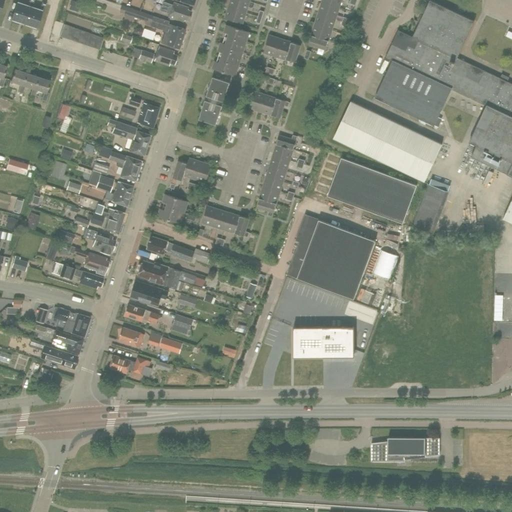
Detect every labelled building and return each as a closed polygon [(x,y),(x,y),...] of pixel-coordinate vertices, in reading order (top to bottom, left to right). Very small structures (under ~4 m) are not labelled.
[(32,8),(34,0),(28,0),(27,7),(17,4),(12,18),(24,22),(29,8),(32,8)] [(70,0),(68,8),(78,11),(81,2),(73,0),(70,0)] [(230,0),(229,7),(246,12),(249,1),(246,0),(230,0)] [(385,75),(375,97),(404,111),(409,113),(419,118),(434,125),(439,114),(451,88),(486,105),(476,125),(477,125),(469,142),(470,142),(474,144),(476,145),(471,157),(511,176),(511,83),(460,59),(457,58),(474,21),(430,0),(423,15),(423,16),(421,18),(420,22),(412,37),(398,30),(388,51),(387,53),(385,57),(385,58),(378,72),(385,75)] [(169,14),(168,17),(183,22),(184,19),(188,21),(191,11),(187,10),(188,8),(173,2),(172,4),(163,1),(160,11),(169,14)] [(336,17),(339,7),(322,1),(319,12),(336,17)] [(43,13),(47,4),(41,2),(39,11),(32,8),(29,8),(24,22),(36,26),(41,12),(43,13)] [(122,5),(120,13),(146,22),(149,14),(148,14),(133,9),(122,5)] [(246,12),(229,7),(225,18),(242,23),(246,12)] [(336,17),(319,12),(315,22),(332,28),(336,17)] [(169,21),(149,14),(146,22),(145,24),(165,31),(161,43),(179,49),(185,29),(168,23),(169,21)] [(332,28),(315,22),(312,33),(329,39),(332,28)] [(65,38),(70,25),(64,23),(59,36),(65,38)] [(245,44),(247,39),(250,32),(226,24),(224,32),(229,33),(227,39),(245,44)] [(71,40),(76,27),(70,25),(65,38),(71,40)] [(77,42),(81,29),(76,27),(71,40),(77,42)] [(142,32),(140,27),(135,27),(133,31),(135,36),(140,36),(142,32)] [(82,44),(87,31),(81,29),(77,42),(82,44)] [(156,39),(157,31),(144,29),(143,37),(156,39)] [(88,46),(92,33),(87,31),(82,44),(88,46)] [(94,48),(98,35),(92,33),(88,46),(94,48)] [(120,39),(129,42),(131,36),(122,33),(120,39)] [(329,39),(312,33),(308,44),(325,49),(329,39)] [(104,37),(98,35),(94,48),(100,50),(104,37)] [(274,55),(279,38),(269,35),(263,52),(274,55)] [(290,42),(279,38),(274,55),(284,59),(290,42)] [(239,63),(245,44),(227,39),(225,44),(220,42),(218,50),(223,52),(221,57),(239,63)] [(300,45),(290,42),(284,59),(295,62),(300,45)] [(154,61),(169,66),(170,63),(174,64),(177,55),(173,54),(174,51),(159,46),(154,61)] [(154,54),(141,49),(138,58),(151,63),(154,54)] [(239,63),(221,57),(219,62),(214,61),(212,68),(235,75),(239,63)] [(2,59),(0,64),(0,76),(7,79),(12,62),(2,59)] [(12,62),(7,79),(17,82),(22,66),(12,62)] [(22,66),(17,82),(27,85),(32,69),(22,66)] [(32,69),(27,85),(38,89),(43,73),(32,69)] [(212,77),(206,95),(224,101),(230,82),(212,77)] [(83,88),(88,90),(92,80),(87,78),(83,88)] [(249,108),(259,111),(265,94),(254,91),(249,108)] [(270,115),(275,97),(265,94),(259,111),(270,115)] [(131,96),(129,104),(138,107),(141,99),(131,96)] [(275,97),(270,115),(280,118),(284,105),(288,107),(289,102),(275,97)] [(222,105),(205,100),(199,119),(216,125),(222,105)] [(333,138),(424,181),(442,143),(351,100),(333,138)] [(137,123),(153,128),(159,108),(144,103),(137,123)] [(67,115),(69,106),(63,104),(60,114),(67,115)] [(120,114),(135,119),(138,111),(122,106),(120,114)] [(50,117),(45,116),(42,126),(47,128),(50,117)] [(150,135),(135,130),(136,126),(109,117),(107,123),(114,126),(112,132),(132,138),(128,150),(144,155),(150,135)] [(301,141),(302,138),(293,135),(291,139),(279,135),(276,145),(293,150),(296,140),(301,141)] [(84,151),(92,154),(95,146),(86,143),(84,151)] [(135,181),(142,161),(111,151),(111,149),(101,145),(98,155),(117,161),(116,165),(123,167),(120,176),(135,181)] [(276,145),(272,155),(290,161),(293,150),(276,145)] [(61,156),(70,159),(73,152),(63,149),(61,156)] [(272,155),(269,166),(286,171),(290,161),(272,155)] [(342,157),(328,195),(357,206),(357,205),(364,208),(364,209),(394,220),(394,219),(402,222),(402,223),(403,223),(417,185),(342,157)] [(195,179),(200,161),(189,158),(187,163),(188,164),(184,175),(195,179)] [(9,159),(6,169),(25,175),(28,164),(9,159)] [(61,180),(67,164),(56,160),(51,176),(61,180)] [(188,164),(187,163),(179,161),(173,178),(182,181),(184,175),(188,164)] [(200,161),(195,179),(206,182),(212,165),(200,161)] [(92,170),(95,170),(107,174),(109,167),(95,162),(92,170)] [(269,166),(266,176),(283,181),(286,171),(269,166)] [(100,175),(94,174),(91,183),(97,185),(96,187),(110,192),(114,179),(100,174),(100,175)] [(283,181),(266,176),(263,186),(280,192),(283,181)] [(432,177),(417,225),(437,231),(452,183),(432,177)] [(66,189),(78,193),(81,185),(69,180),(66,189)] [(118,181),(112,201),(127,206),(133,186),(118,181)] [(280,192),(263,186),(260,197),(277,202),(280,192)] [(166,206),(184,212),(188,201),(165,194),(162,201),(167,203),(166,206)] [(277,202),(260,197),(256,207),(269,211),(267,215),(272,216),(277,202)] [(511,198),(503,218),(511,222),(511,198)] [(111,219),(121,222),(125,213),(114,209),(114,210),(109,209),(108,213),(103,211),(104,206),(97,204),(94,213),(112,218),(111,219)] [(202,223),(212,226),(218,209),(207,205),(202,223)] [(181,223),(184,212),(166,206),(165,210),(160,208),(158,216),(181,223)] [(223,229),(228,212),(218,209),(212,226),(223,229)] [(28,225),(35,228),(41,214),(34,212),(28,225)] [(118,234),(121,222),(111,219),(112,218),(94,213),(94,212),(90,222),(103,227),(103,228),(108,230),(108,231),(118,234)] [(233,232),(239,215),(228,212),(223,229),(233,232)] [(375,240),(305,214),(296,239),(299,240),(288,273),(354,297),(375,240)] [(239,215),(233,232),(248,237),(249,232),(245,231),(249,218),(239,215)] [(17,220),(8,217),(5,226),(14,229),(17,220)] [(87,227),(89,221),(76,217),(74,223),(87,227)] [(100,232),(97,231),(97,232),(86,229),(83,236),(83,238),(94,242),(94,243),(93,245),(99,248),(100,248),(99,252),(105,254),(109,256),(111,249),(112,249),(115,240),(112,239),(113,237),(100,232)] [(70,245),(74,235),(60,231),(57,240),(70,245)] [(168,241),(151,236),(147,247),(155,250),(155,251),(156,251),(164,254),(165,250),(171,252),(170,253),(191,261),(193,256),(208,262),(211,253),(196,248),(195,251),(168,241)] [(88,252),(72,246),(70,252),(86,257),(83,266),(96,270),(95,272),(104,275),(109,261),(106,260),(107,258),(88,252)] [(383,248),(374,272),(392,279),(401,255),(383,248)] [(46,256),(53,259),(56,252),(49,249),(46,256)] [(25,270),(27,262),(14,258),(12,266),(25,270)] [(479,260),(406,258),(404,340),(387,339),(387,360),(414,361),(415,349),(478,350),(479,260)] [(143,260),(141,267),(166,275),(170,277),(178,279),(179,279),(193,284),(196,275),(181,271),(173,268),(168,266),(155,262),(154,263),(143,260)] [(80,277),(78,282),(97,288),(98,285),(100,286),(103,277),(82,271),(63,264),(59,275),(71,279),(73,274),(80,277)] [(141,267),(138,274),(149,278),(149,279),(163,284),(167,285),(176,288),(176,287),(178,280),(178,279),(170,277),(166,275),(141,267)] [(254,273),(242,269),(240,275),(252,279),(254,273)] [(131,296),(158,305),(160,297),(166,299),(168,291),(136,280),(131,296)] [(178,302),(194,308),(197,299),(181,294),(178,302)] [(214,297),(206,294),(204,300),(212,303),(214,297)] [(503,320),(504,298),(494,298),(494,309),(494,320),(498,320),(503,320)] [(32,317),(34,301),(16,299),(15,307),(9,306),(8,314),(32,317)] [(250,314),(252,306),(242,302),(239,310),(250,314)] [(125,315),(142,321),(143,317),(157,322),(159,314),(129,304),(125,315)] [(47,310),(39,307),(35,321),(43,323),(47,310)] [(57,307),(54,316),(69,320),(66,330),(84,336),(87,326),(90,317),(75,312),(75,313),(69,312),(69,311),(60,308),(59,308),(57,307)] [(176,313),(173,325),(190,330),(193,319),(180,315),(176,313)] [(244,333),(246,326),(237,323),(235,330),(244,333)] [(140,347),(144,334),(123,326),(119,340),(140,347)] [(293,327),(294,357),(323,357),(323,354),(324,354),(324,353),(333,353),(333,354),(334,354),(334,353),(343,353),(343,354),(344,354),(344,353),(353,353),(353,354),(354,354),(354,347),(354,326),(353,327),(353,328),(344,328),(344,327),(293,327)] [(69,334),(56,330),(53,337),(51,344),(64,348),(78,353),(83,339),(69,334)] [(151,332),(148,343),(158,346),(162,335),(151,332)] [(163,337),(160,347),(179,353),(182,343),(163,337)] [(78,356),(45,345),(41,357),(73,368),(78,356)] [(235,358),(237,350),(225,346),(223,352),(229,354),(229,356),(235,358)] [(0,359),(11,363),(14,354),(3,350),(0,358),(0,359)] [(131,360),(114,354),(110,367),(127,373),(128,368),(133,370),(142,373),(144,365),(149,367),(151,361),(138,356),(136,362),(131,360)] [(155,366),(169,371),(171,365),(157,360),(155,366)] [(40,378),(49,381),(53,371),(43,368),(41,368),(40,371),(42,372),(40,378)] [(371,447),(371,461),(397,462),(405,462),(405,459),(440,455),(440,443),(440,437),(391,437),(390,441),(371,443),(371,447)]
